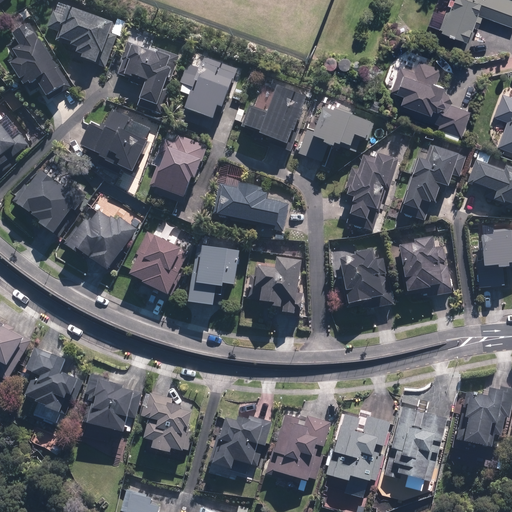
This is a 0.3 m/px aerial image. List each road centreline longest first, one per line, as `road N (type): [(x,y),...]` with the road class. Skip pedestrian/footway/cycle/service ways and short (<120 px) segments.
road 1 (residential): [(475,350),(311,374),(188,361),(67,319),(0,269)]
road 2 (residential): [(0,243),(120,319),(216,348),(304,356),(472,331)]
